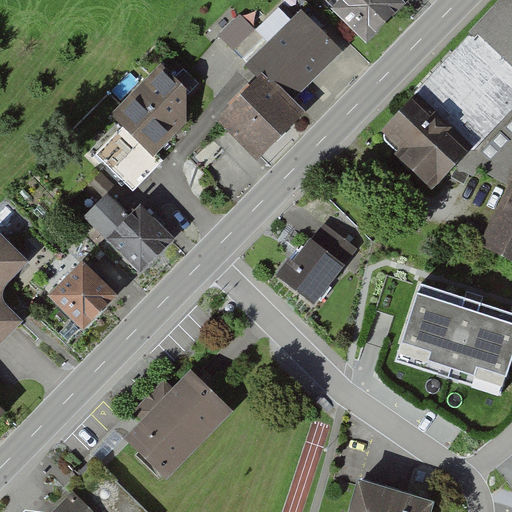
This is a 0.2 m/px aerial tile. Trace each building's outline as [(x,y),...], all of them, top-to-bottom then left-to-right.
[(303,4),(299,0),(298,0),(241,57),(256,72),(258,70),(262,66),(292,96),(294,98),(346,47),(344,45),(303,4)] [(402,0),(331,0),(367,35),(402,0)] [(511,2),(429,92),(435,96),(399,132),(454,189),(464,177),(472,183),(484,167),(511,191),(511,202),(492,243),(511,253),(511,2)] [(242,14),(220,36),(236,52),(258,30),(242,14)] [(125,121),(95,152),(134,189),(164,158),(156,150),(187,118),(187,81),(162,57),(112,108),(125,121)] [(257,153),(304,108),(294,98),(292,96),(262,66),(258,70),(256,72),(216,111),(257,153)] [(129,208),(108,186),(84,209),(140,266),(176,232),(141,196),(129,208)] [(313,235),(346,260),(347,261),(358,247),(324,221),(313,235)] [(12,232),(0,243),(0,346),(9,355),(41,325),(12,295),(43,264),(12,232)] [(311,232),(299,247),(296,245),(276,270),(314,300),(316,297),(344,262),(346,260),(313,235),(311,232)] [(135,299),(101,263),(67,295),(100,330),(135,299)] [(511,363),(511,315),(419,286),(395,362),(502,396),(511,363)] [(144,421),(127,438),(167,477),(232,412),(191,371),(173,389),(165,381),(134,412),(144,421)] [(147,511),(102,467),(56,511),(147,511)] [(429,511),(433,501),(358,480),(349,511),(429,511)]
